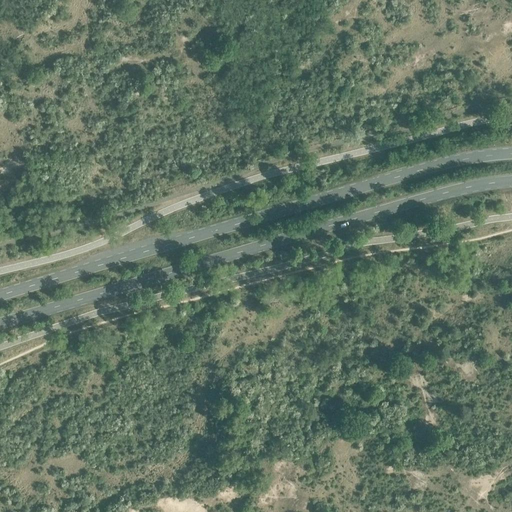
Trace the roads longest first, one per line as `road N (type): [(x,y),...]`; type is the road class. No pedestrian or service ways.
road 1 (primary): [(0,325),(429,196),(511,181)]
road 2 (primary): [(511,155),(391,178),(0,295)]
